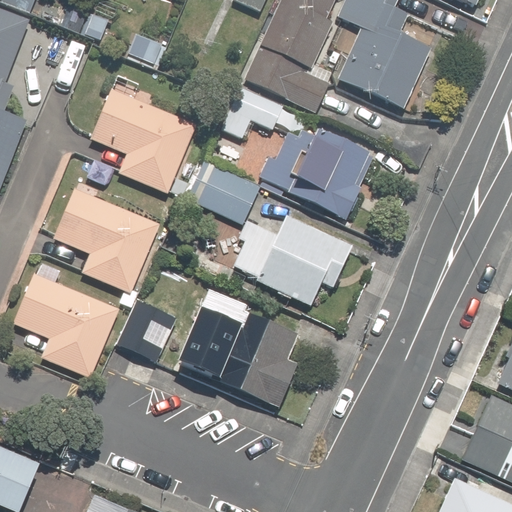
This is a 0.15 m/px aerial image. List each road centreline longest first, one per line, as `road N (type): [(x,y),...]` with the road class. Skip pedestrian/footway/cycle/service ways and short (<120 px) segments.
road 1 (residential): [(329,511),(511,104)]
road 2 (residential): [(302,511),(0,388)]
road 3 (residential): [(55,133),(0,264)]
